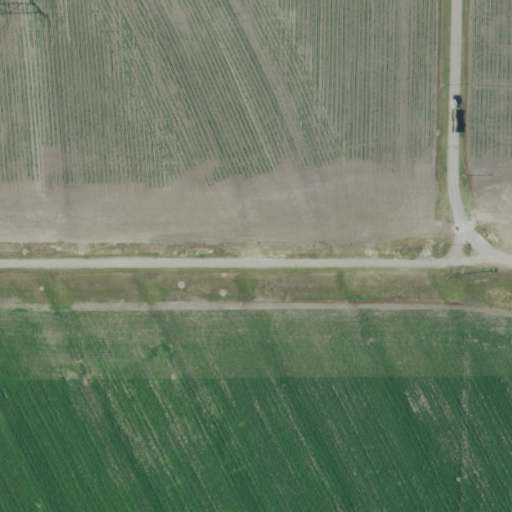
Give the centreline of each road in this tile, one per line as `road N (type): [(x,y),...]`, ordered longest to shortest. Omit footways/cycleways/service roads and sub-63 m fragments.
road 1 (residential): [(443,260),(0,263)]
road 2 (residential): [(511,259),(443,260),(449,0)]
